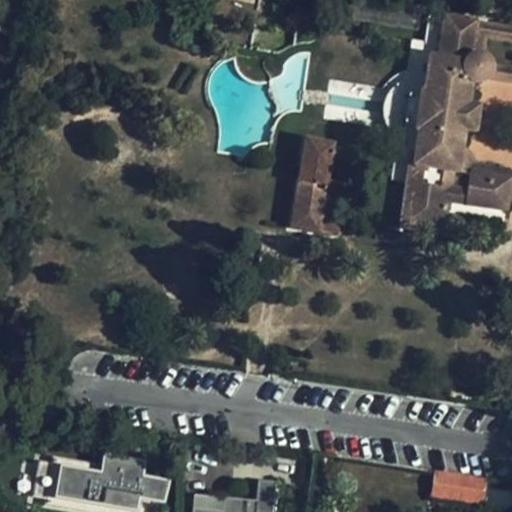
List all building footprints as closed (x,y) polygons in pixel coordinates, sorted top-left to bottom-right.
[(0,0),(0,33),(10,40),(19,0),(0,0)] [(422,7),(372,0),(347,0),(345,18),(420,27),(422,7)] [(420,131),(415,165),(411,165),(402,226),(442,232),(447,200),(506,208),(507,204),(511,204),(511,26),(477,22),(477,20),(446,15),(440,58),(431,56),(426,91),(422,91),(422,97),(417,125),(417,130),(420,131)] [(0,84),(10,40),(0,33),(0,84)] [(417,125),(422,97),(410,95),(406,123),(417,125)] [(308,126),(305,141),(337,147),(340,132),(308,126)] [(305,141),(289,229),(337,237),(352,150),(337,147),(305,141)] [(37,466),(32,498),(109,511),(161,511),(168,484),(141,480),(143,467),(100,459),(98,469),(97,476),(50,468),(37,466)] [(51,461),(50,468),(97,476),(98,469),(51,461)] [(483,481),(435,474),(431,498),(480,505),(483,481)] [(271,511),(274,485),(257,484),(256,504),(254,504),(253,511),(271,511)] [(223,511),(224,502),(195,499),(193,511),(223,511)] [(240,511),(241,503),(224,502),(223,511),(240,511)]
